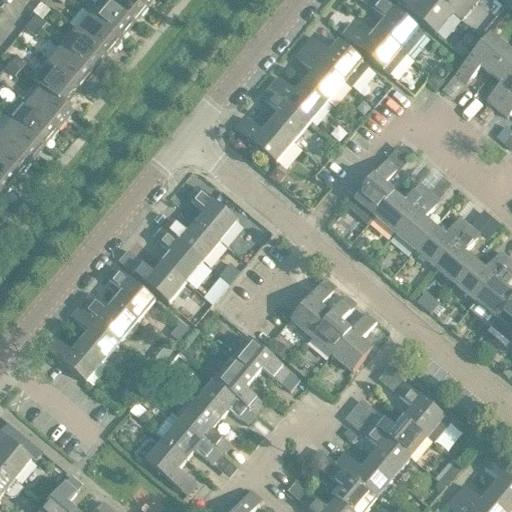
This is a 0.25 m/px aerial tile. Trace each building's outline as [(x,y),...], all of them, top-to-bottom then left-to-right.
[(134,25),(104,0),(102,0),(90,16),(120,41),(134,25)] [(104,0),(134,25),(148,8),(137,0),(104,0)] [(137,0),(148,8),(154,0),(137,0)] [(377,32),(407,58),(425,36),(418,31),(381,0),(374,0),(368,8),(385,22),(377,32)] [(452,17),(431,0),(426,0),(421,6),(413,0),(396,0),(394,3),(435,37),(452,17)] [(431,0),(452,17),(462,24),(479,3),(475,0),(431,0)] [(76,32),(106,58),(120,41),(90,16),(89,17),(83,13),(78,19),(83,24),(76,32)] [(31,23),(41,31),(46,26),(36,18),(31,23)] [(41,31),(31,23),(26,30),(36,38),(41,31)] [(390,79),(407,58),(377,32),(368,43),(351,28),(342,39),(383,73),(390,79)] [(62,49),(92,74),(106,58),(76,32),(62,49)] [(492,77),(511,54),(490,36),(456,77),(467,87),(482,69),(492,77)] [(312,40),(303,51),(344,85),(345,84),(352,90),(369,70),(362,64),(340,45),(330,56),(312,40)] [(48,65),(78,91),(92,74),(62,49),(48,65)] [(305,86),(327,105),(344,85),(303,51),(295,61),(313,76),(305,86)] [(511,54),(492,77),(502,85),(486,103),(496,112),(511,93),(511,54)] [(11,63),(21,72),(26,65),(16,57),(11,63)] [(21,72),(11,63),(6,70),(16,78),(21,72)] [(78,91),(48,65),(33,83),(41,90),(42,89),(65,107),(78,91)] [(433,75),(428,82),(438,89),(443,82),(433,75)] [(270,91),(310,126),(327,105),(305,86),(296,96),(278,81),(270,91)] [(28,106),(58,131),(73,113),(65,107),(42,89),(41,90),(28,106)] [(271,126),(294,145),(310,126),(270,91),(261,101),(279,116),(271,126)] [(511,93),(496,112),(507,120),(511,114),(511,93)] [(14,123),(44,148),(58,131),(28,106),(14,123)] [(294,145),(271,126),(262,136),(244,121),(235,132),(276,167),(294,145)] [(0,139),(30,165),(44,148),(14,123),(0,139)] [(0,139),(0,167),(16,181),(30,165),(0,139)] [(375,220),(394,197),(385,189),(400,171),(388,162),(354,203),(347,210),(368,228),(375,220)] [(16,181),(0,167),(0,197),(2,199),(16,181)] [(394,197),(375,220),(395,237),(429,196),(419,187),(404,205),(394,197)] [(197,226),(220,246),(238,225),(197,190),(187,202),(205,217),(197,226)] [(429,196),(395,237),(415,254),(435,231),(425,223),(440,205),(429,196)] [(162,231),(203,266),(220,246),(197,226),(188,237),(170,222),(162,231)] [(435,231),(415,254),(435,271),(470,230),(460,222),(445,240),(435,231)] [(470,230),(435,271),(455,288),(475,265),(465,257),(480,239),(470,230)] [(162,267),(186,286),(203,266),(162,231),(153,242),(171,257),(162,267)] [(475,265),(455,288),(476,305),(510,264),(500,256),(485,273),(475,265)] [(186,286),(162,267),(154,277),(136,262),(127,273),(168,307),(186,286)] [(511,265),(510,264),(476,305),(496,321),(511,302),(511,295),(506,291),(511,283),(511,265)] [(115,306),(137,325),(155,304),(114,270),(105,281),(123,296),(115,306)] [(331,319),(330,318),(321,310),(336,292),(325,283),(291,324),(312,341),(331,319)] [(331,319),(312,341),(332,359),(351,336),(350,336),(341,328),(356,309),(346,300),(330,318),(331,319)] [(80,311),(120,345),(137,325),(115,306),(106,316),(88,301),(80,311)] [(511,302),(496,321),(489,329),(510,347),(511,344),(511,302)] [(81,346),(103,365),(120,345),(80,311),(71,321),(89,336),(81,346)] [(351,336),(332,359),(352,376),(371,353),(361,345),(377,327),(366,317),(350,336),(351,336)] [(103,365),(81,346),(73,356),(55,341),(45,352),(86,386),(103,365)] [(232,364),(255,383),(263,373),(280,388),(290,376),(250,343),(232,364)] [(164,346),(148,366),(157,373),(173,353),(164,346)] [(188,346),(180,355),(189,362),(197,353),(188,346)] [(215,384),(255,418),(264,407),(246,392),(255,383),(232,364),(215,384)] [(198,404),(220,423),(228,413),(246,428),(255,418),(215,384),(198,404)] [(405,423),(428,442),(433,447),(450,425),(405,387),(396,398),(414,413),(405,423)] [(181,424),(221,458),(230,448),(212,433),(220,423),(198,404),(181,424)] [(370,428),(411,462),(428,442),(405,423),(397,432),(379,417),(370,428)] [(164,444),(186,463),(194,453),(212,469),(221,458),(181,424),(164,444)] [(371,463),(394,482),(411,462),(370,428),(361,438),(379,453),(371,463)] [(0,453),(0,471),(14,484),(33,461),(0,433),(0,453),(0,454),(0,453)] [(186,463),(164,444),(146,465),(187,499),(196,488),(178,472),(186,463)] [(336,468),(376,502),(394,482),(371,463),(362,473),(344,458),(336,468)] [(491,495),(511,511),(511,476),(490,458),(480,470),(498,486),(491,495)] [(451,463),(435,482),(445,490),(461,471),(451,463)] [(368,511),(376,502),(336,468),(327,478),(344,493),(336,503),(347,511),(368,511)] [(0,500),(14,484),(0,471),(0,500)] [(74,511),(68,507),(83,489),(72,479),(44,511),(74,511)] [(297,487),(290,495),(303,506),(310,498),(297,487)] [(455,499),(469,511),(511,511),(491,495),(482,505),(464,489),(455,499)] [(254,511),(261,504),(250,495),(235,511),(254,511)] [(347,511),(336,503),(328,511),(326,511),(310,498),(303,506),(301,509),(304,511),(347,511)] [(469,511),(455,499),(446,510),(448,511),(469,511)]
